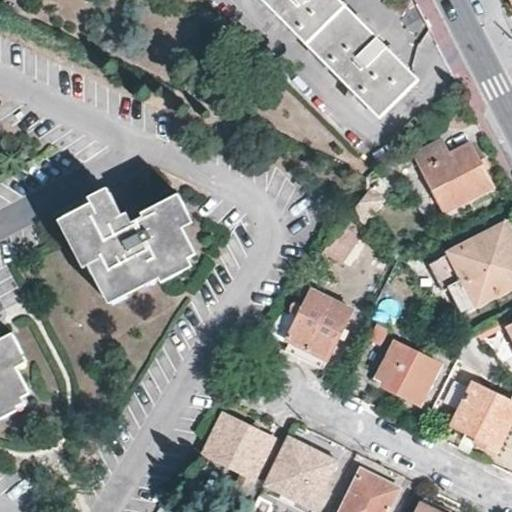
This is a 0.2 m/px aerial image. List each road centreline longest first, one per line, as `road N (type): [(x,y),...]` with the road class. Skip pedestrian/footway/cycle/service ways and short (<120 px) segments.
road 1 (residential): [(285,386),(511,500)]
road 2 (residential): [(511,116),(450,0)]
